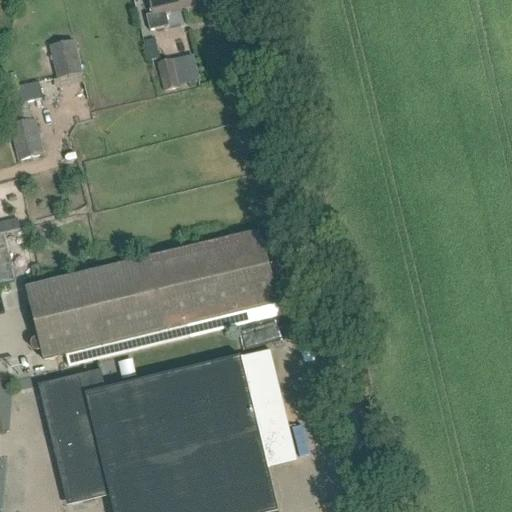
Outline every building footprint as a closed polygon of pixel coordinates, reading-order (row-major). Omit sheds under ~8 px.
[(198,6),(196,0),(149,0),(153,15),(146,17),(150,33),(169,28),(166,14),(198,6)] [(156,40),(147,42),(151,62),(161,59),(156,40)] [(49,48),(58,81),(83,74),(75,41),(49,48)] [(160,65),(167,93),(183,89),(177,61),(160,65)] [(13,128),(21,163),(41,158),(33,123),(25,125),(20,104),(41,99),(38,84),(5,92),(14,128),(13,128)] [(18,220),(0,224),(0,235),(20,231),(18,220)] [(282,317),(279,305),(261,233),(27,290),(39,340),(36,341),(33,343),(32,346),(33,350),(35,353),(39,353),(42,352),(44,362),(65,356),(68,368),(192,338),(282,317)] [(3,235),(0,236),(0,283),(13,280),(3,235)] [(277,511),(241,360),(191,372),(106,393),(101,373),(42,387),(70,505),(109,495),(113,511),(277,511)]
